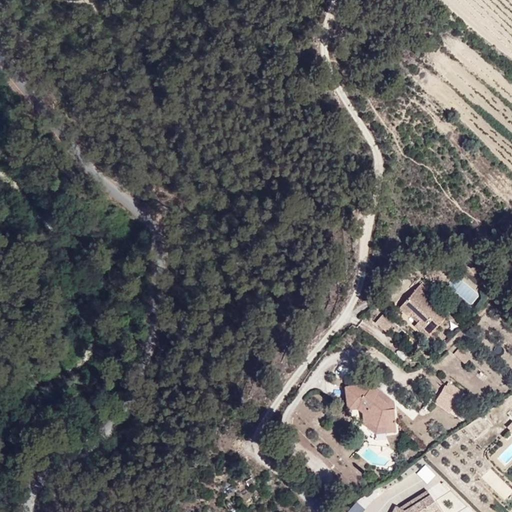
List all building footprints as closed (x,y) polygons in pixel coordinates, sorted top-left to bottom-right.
[(434,301),(440,293),(423,278),(402,303),(409,309),(421,317),(418,321),(431,331),(446,312),(434,301)] [(421,317),(409,309),(405,316),(426,336),(431,331),(418,321),(421,317)] [(391,324),(379,313),(374,319),(386,330),(391,324)] [(472,355),(462,344),(455,350),(466,361),(472,355)] [(462,409),(475,389),(459,379),(457,382),(456,381),(450,392),(449,392),(446,399),(462,409)] [(401,423),(386,392),(377,385),(373,390),(361,382),(345,386),(350,409),(362,407),(370,413),(368,425),(380,434),(401,423)] [(449,392),(450,392),(445,388),(437,401),(442,405),(446,399),(449,392)] [(478,391),(475,389),(467,401),(471,403),(478,391)] [(393,506),(390,511),(440,511),(428,490),(398,507),(393,506)]
